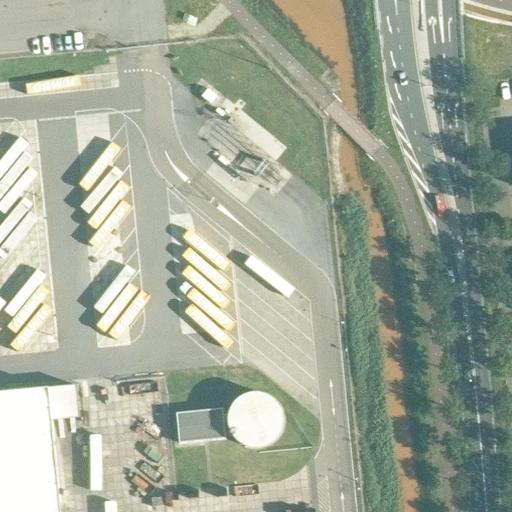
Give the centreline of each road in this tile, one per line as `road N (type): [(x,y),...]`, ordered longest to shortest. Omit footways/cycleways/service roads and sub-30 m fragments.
road 1 (tertiary): [(396,15),(410,108),(445,236),(478,511)]
road 2 (tertiary): [(492,511),(446,62)]
road 3 (unknown): [(126,511),(342,494)]
